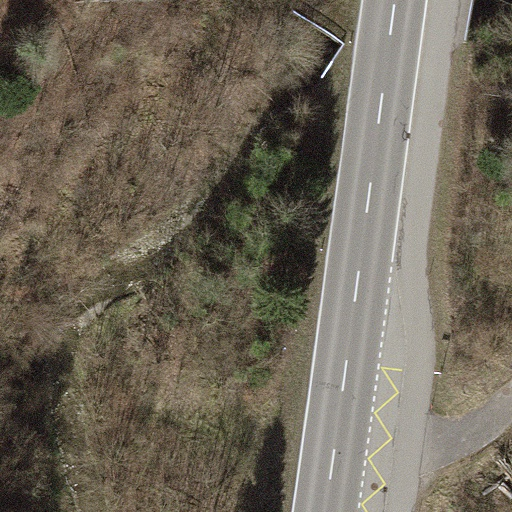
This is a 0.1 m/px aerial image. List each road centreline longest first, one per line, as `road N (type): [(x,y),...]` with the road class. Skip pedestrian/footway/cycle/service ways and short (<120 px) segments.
road 1 (tertiary): [(324,511),(396,0)]
road 2 (track): [(334,446),(410,454),(478,436),(511,408)]
